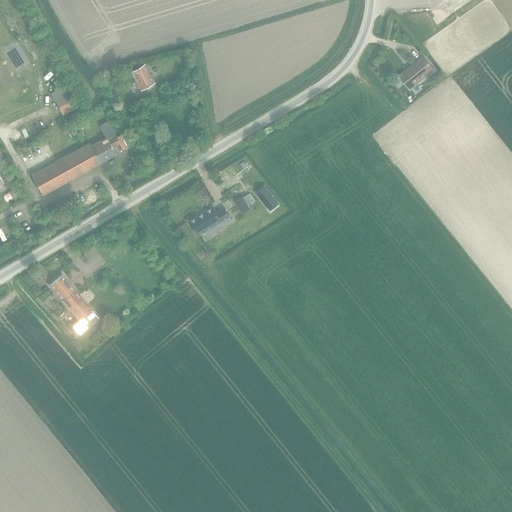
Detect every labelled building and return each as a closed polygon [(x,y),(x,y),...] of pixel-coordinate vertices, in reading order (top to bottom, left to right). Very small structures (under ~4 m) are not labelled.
[(433,69),(422,56),(399,75),(410,88),(433,69)] [(141,90),(154,83),(144,65),(131,73),(141,90)] [(123,150),(127,148),(120,135),(116,137),(115,135),(107,139),(106,137),(90,146),(89,143),(31,175),(42,195),(116,154),(112,148),(119,144),(123,150)] [(263,185),(255,192),(268,208),(276,201),(263,185)] [(242,197),(235,201),(240,210),(247,205),(242,197)] [(213,206),(188,221),(194,231),(197,235),(221,221),(223,225),(232,220),(224,207),(216,212),(213,206)] [(80,335),(99,319),(61,275),(50,284),(79,320),(72,326),(80,335)]
